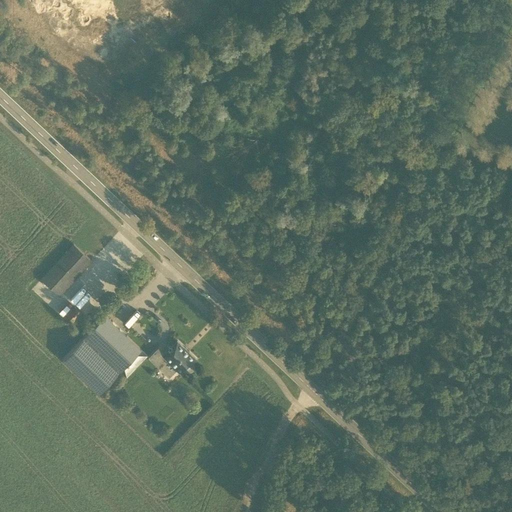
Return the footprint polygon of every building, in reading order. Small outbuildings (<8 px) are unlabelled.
[(41,279),(59,296),(92,261),(74,244),(41,279)] [(73,306),(65,314),(73,322),(81,315),(73,306)] [(105,314),(98,322),(62,358),(99,393),(141,349),(105,314)] [(149,358),(161,369),(168,361),(182,374),(186,369),(188,371),(190,370),(191,370),(192,368),(193,367),(193,365),(192,364),(196,359),(189,352),(189,351),(185,347),(185,348),(177,341),(172,347),(168,347),(169,350),(166,352),(160,346),(149,358)] [(355,368),(350,363),(345,368),(351,373),(355,368)]
